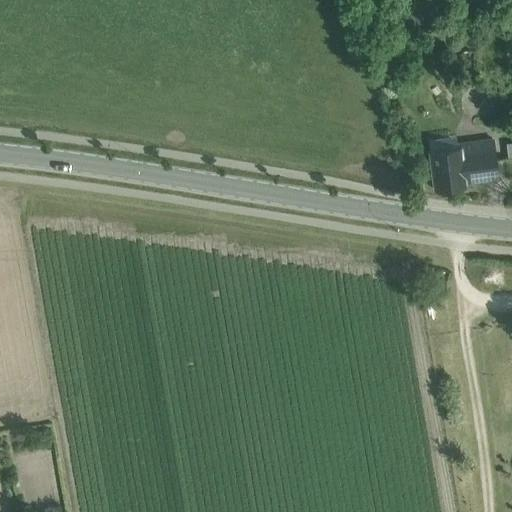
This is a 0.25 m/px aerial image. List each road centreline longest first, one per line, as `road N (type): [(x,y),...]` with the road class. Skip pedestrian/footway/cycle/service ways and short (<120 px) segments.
road 1 (tertiary): [(511,231),(0,154)]
road 2 (track): [(494,511),(451,245),(454,222)]
